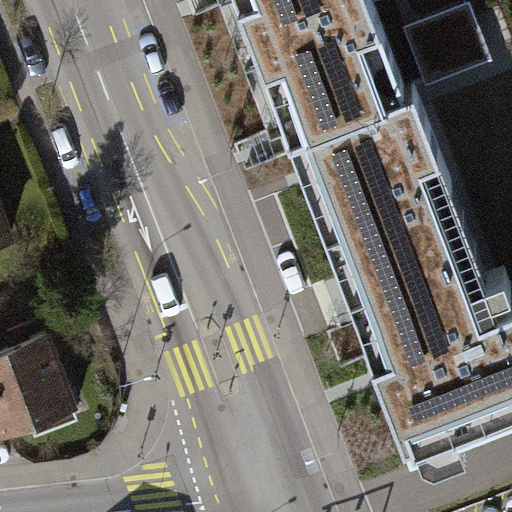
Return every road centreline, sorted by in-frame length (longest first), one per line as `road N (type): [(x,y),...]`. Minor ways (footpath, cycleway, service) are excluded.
road 1 (tertiary): [(253,471),(202,316),(78,0)]
road 2 (tertiary): [(253,471),(114,511)]
